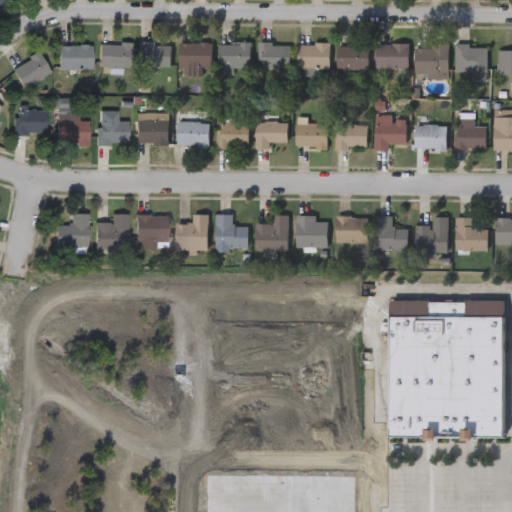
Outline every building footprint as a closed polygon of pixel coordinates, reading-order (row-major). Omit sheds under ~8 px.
[(100,42),(131,42),(131,66),(100,66),(100,42)] [(205,42),(205,66),(179,66),(179,42),(205,42)] [(170,66),(139,66),(139,43),(170,43),(170,66)] [(59,69),(59,44),(92,44),(92,69),(59,69)] [(257,68),(257,44),(288,44),(288,68),(257,68)] [(296,44),(327,44),(327,69),(296,69),(296,44)] [(216,68),(216,45),(247,45),(247,68),(216,68)] [(406,45),(406,69),(373,69),(373,45),(406,45)] [(447,45),(447,74),(413,74),(413,45),(447,45)] [(485,45),(485,77),(453,77),(453,45),(485,45)] [(511,45),(511,76),(496,76),(496,51),(510,51),(510,45),(511,45)] [(365,47),(365,69),(334,69),(334,47),(365,47)] [(26,88),(12,69),(37,50),(51,69),(26,88)] [(14,133),(14,107),(45,107),(45,133),(14,133)] [(128,120),(128,144),(98,144),(98,110),(118,110),(118,120),(128,120)] [(89,119),(89,143),(57,143),(57,112),(79,112),(79,119),(89,119)] [(136,143),(136,112),(168,112),(168,143),(136,143)] [(404,144),(387,144),(387,150),(373,150),(373,117),(404,117),(404,144)] [(491,117),(511,117),(511,150),(491,150),(491,117)] [(483,127),(483,150),(453,150),(453,119),(472,119),(472,127),(483,127)] [(203,144),(177,144),(177,121),(203,121),(203,144)] [(269,142),(269,149),(253,149),(253,122),(285,122),(285,142),(269,142)] [(247,123),(247,147),(217,147),(217,123),(247,123)] [(293,124),(326,124),(326,148),(293,148),(293,124)] [(365,125),(365,148),(334,148),(334,125),(365,125)] [(444,125),(444,149),(412,149),(412,125),(444,125)] [(88,246),(55,246),(55,224),(71,224),(71,212),(88,212),(88,246)] [(128,213),(128,249),(95,249),(95,222),(111,222),(111,213),(128,213)] [(167,241),(136,241),(136,214),(167,214),(167,241)] [(176,223),(192,223),(192,214),(208,214),(208,249),(176,249),(176,223)] [(215,215),(227,215),(227,226),(242,226),(242,250),(215,250),(215,215)] [(287,216),(287,252),(254,251),(254,225),(270,225),(270,215),(287,216)] [(314,216),(314,222),(326,222),(326,248),(294,248),(294,216),(314,216)] [(334,243),(334,216),(365,216),(365,243),(334,243)] [(391,216),(391,227),(406,227),(405,251),(373,250),(373,216),(391,216)] [(446,218),(446,255),(412,254),(413,226),(430,226),(430,217),(446,218)] [(486,229),(485,252),(453,251),(453,218),(471,218),(471,229),(486,229)] [(511,219),(511,245),(494,245),(494,219),(511,219)] [(386,439),(387,301),(503,302),(502,433),(502,440),(386,439)]
